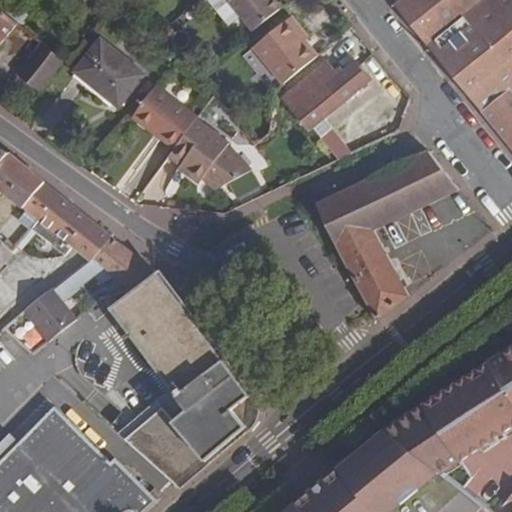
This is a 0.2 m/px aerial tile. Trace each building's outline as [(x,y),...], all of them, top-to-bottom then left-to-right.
[(228,0),(207,0),(229,26),(242,16),(228,0)] [(254,31),(283,7),(277,0),(228,0),(242,16),(254,31)] [(404,0),(398,6),(431,47),(482,4),(478,0),(404,0)] [(511,0),(487,0),(482,4),(431,47),(511,146),(511,95),(509,92),(511,89),(511,0)] [(0,45),(18,24),(0,9),(0,45)] [(284,84),(318,56),(306,42),(299,34),(303,31),(291,17),(255,48),(284,84)] [(309,39),(303,31),(299,34),(306,42),(309,39)] [(119,107),(145,75),(101,41),(76,72),(119,107)] [(17,74),(40,92),(65,60),(42,42),(17,74)] [(283,99),(310,131),(313,129),(325,119),(372,80),(357,62),(345,72),(342,68),(337,72),(328,62),(283,99)] [(197,119),(198,118),(156,86),(133,118),(174,149),(197,119)] [(221,188),(253,171),(240,158),(227,148),(230,143),(197,119),(174,149),(172,153),(183,162),(181,165),(202,181),(203,180),(206,177),(221,188)] [(313,129),(321,138),(332,128),(325,119),(313,129)] [(366,148),(389,137),(384,125),(360,136),(366,148)] [(0,164),(9,154),(0,148),(0,164)] [(411,297),(375,230),(460,190),(429,151),(317,204),(379,322),(411,297)] [(172,153),(169,156),(181,165),(183,162),(172,153)] [(24,208),(45,183),(9,154),(0,164),(0,193),(1,192),(24,208)] [(294,169),(298,179),(322,169),(316,158),(294,169)] [(181,165),(178,169),(200,184),(202,181),(181,165)] [(206,177),(203,180),(217,190),(221,188),(206,177)] [(90,262),(112,238),(45,183),(24,208),(27,211),(20,221),(31,230),(65,256),(72,248),(90,262)] [(133,293),(159,273),(112,238),(90,262),(83,267),(103,286),(116,278),(131,291),(133,293)] [(0,268),(13,253),(12,252),(4,244),(0,240),(0,268)] [(12,252),(16,248),(8,240),(4,244),(12,252)] [(247,427),(250,395),(159,273),(133,293),(112,309),(169,385),(188,411),(176,422),(164,408),(126,440),(178,486),(247,427)] [(49,343),(78,319),(54,289),(24,312),(49,343)] [(363,324),(367,330),(378,321),(373,315),(363,324)] [(511,349),(506,352),(387,431),(440,473),(456,485),(465,473),(454,465),(511,426),(511,349)] [(169,385),(115,430),(126,440),(164,408),(176,422),(188,411),(169,385)] [(139,482),(132,490),(110,468),(114,465),(55,408),(19,444),(0,462),(0,511),(147,511),(159,501),(139,482)] [(392,511),(440,473),(387,431),(335,474),(326,482),(350,511),(392,511)] [(11,435),(0,445),(0,462),(19,444),(11,435)] [(114,465),(110,468),(132,490),(139,482),(117,461),(114,465)] [(511,511),(511,483),(508,480),(488,508),(493,511),(511,511)] [(350,511),(326,482),(311,493),(305,497),(296,504),(302,511),(306,511),(312,506),(317,511),(350,511)]
